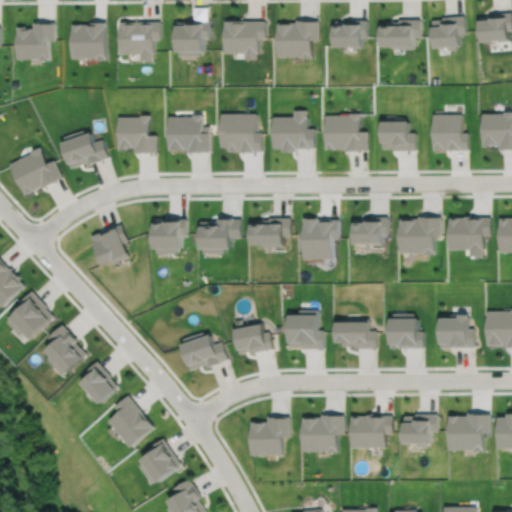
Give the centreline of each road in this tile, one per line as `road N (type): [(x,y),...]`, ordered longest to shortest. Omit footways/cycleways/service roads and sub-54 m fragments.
road 1 (residential): [(33,239),(81,203),(135,186),(511,181)]
road 2 (residential): [(0,203),(181,403),(249,511)]
road 3 (residential): [(192,418),(267,382),(511,378)]
